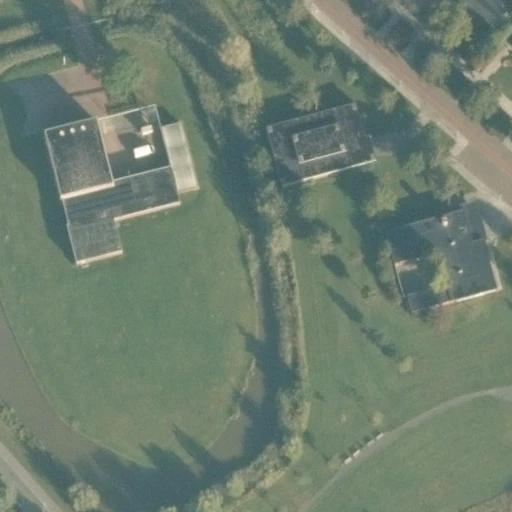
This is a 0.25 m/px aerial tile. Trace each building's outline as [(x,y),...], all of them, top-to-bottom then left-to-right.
[(461,0),(461,1),(498,34),(511,17),(511,10),(500,0),(461,0)] [(372,166),(365,141),(356,107),(266,131),(282,190),(372,166)] [(114,224),(180,207),(171,171),(112,185),(97,124),(44,137),(60,204),(62,204),(68,229),(67,230),(76,267),(122,256),(114,224)] [(175,148),(165,150),(167,166),(177,164),(175,148)] [(412,316),(497,293),(482,238),(471,241),(464,214),(385,235),(395,268),(439,256),(448,289),(408,300),(412,316)]
